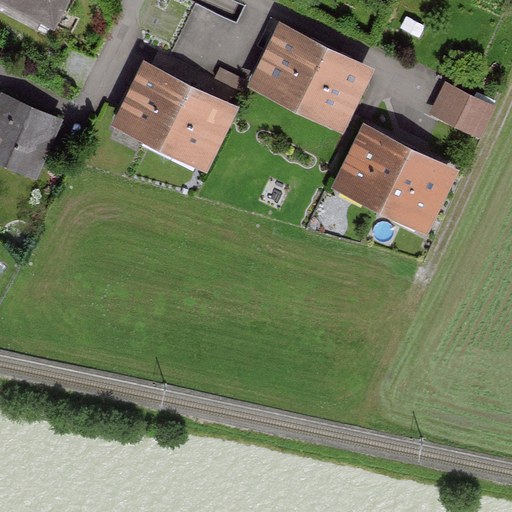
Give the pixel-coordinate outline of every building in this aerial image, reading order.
[(3,0),(52,25),(64,0),(3,0)] [(262,77),(338,115),(361,69),(284,31),(262,77)] [(202,153),(224,108),(148,70),(126,115),(122,113),(114,130),(140,143),(148,127),(202,153)] [(434,109),(479,131),(492,106),(446,83),(434,109)] [(3,99),(0,106),(0,152),(34,167),(54,121),(3,99)] [(346,178),(384,197),(407,151),(369,132),(346,178)] [(445,170),(407,151),(384,197),(422,216),(445,170)]
